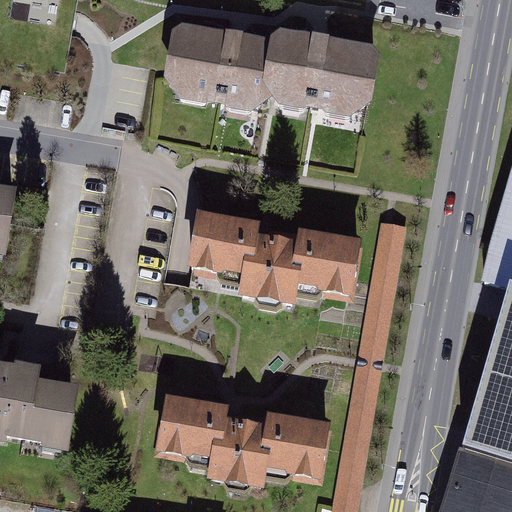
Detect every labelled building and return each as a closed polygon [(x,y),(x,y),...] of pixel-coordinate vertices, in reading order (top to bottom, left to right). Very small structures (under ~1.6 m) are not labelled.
[(281,40),(192,25),(182,32),(174,78),(187,101),(259,113),(284,98),(276,84),(281,40)] [(291,30),(281,40),(276,84),(284,98),(289,106),(361,119),(386,104),(393,58),(391,49),(291,30)] [(0,247),(24,251),(34,188),(0,182),(0,247)] [(508,307),(450,511),(511,511),(511,192),(481,300),(508,307)] [(274,223),(208,213),(198,273),(254,282),(259,256),(269,258),(273,236),(274,223)] [(361,367),(343,477),(369,481),(387,372),(411,230),(384,226),(361,367)] [(313,230),(310,243),(307,260),(317,262),(310,297),(366,307),(378,242),(313,230)] [(259,256),(254,282),(251,300),(308,310),(310,297),(317,262),(307,260),(310,243),(273,236),(269,258),(259,256)] [(11,369),(0,367),(0,442),(18,445),(19,439),(83,449),(93,386),(51,379),(53,367),(12,360),(11,369)] [(243,407),(176,397),(166,457),(223,466),(227,440),(237,442),(241,420),(243,407)] [(281,414),(279,427),(275,444),(285,446),(278,481),(334,491),(347,426),(281,414)] [(227,440),(223,466),(219,484),(276,494),(278,481),(285,446),(275,444),(279,427),(241,420),(237,442),(227,440)] [(363,511),(369,481),(343,477),(336,511),(363,511)]
